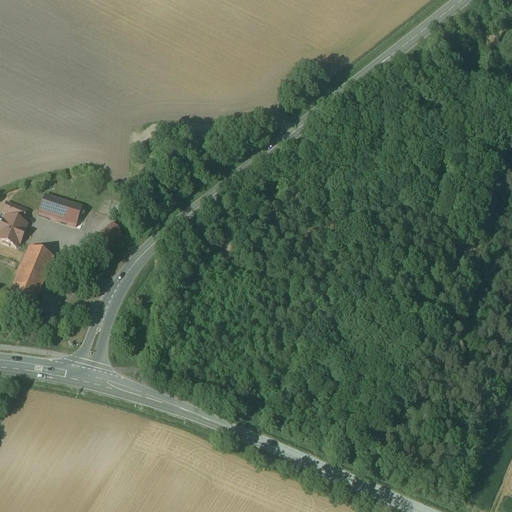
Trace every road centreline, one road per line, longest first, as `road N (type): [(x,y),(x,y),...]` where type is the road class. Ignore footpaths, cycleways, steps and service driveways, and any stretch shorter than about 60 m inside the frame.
road 1 (primary): [(119,282),(186,216),(462,0)]
road 2 (secondary): [(190,412),(419,511)]
